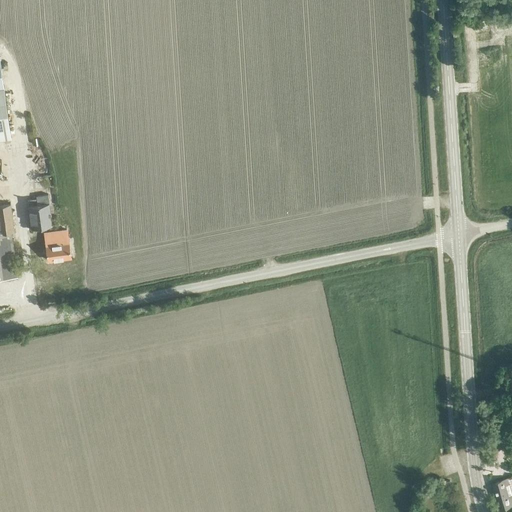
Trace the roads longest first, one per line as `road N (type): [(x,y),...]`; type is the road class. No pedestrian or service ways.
road 1 (unclassified): [(0,327),(457,235)]
road 2 (secondary): [(483,511),(457,235)]
road 3 (secondary): [(457,235),(442,0)]
